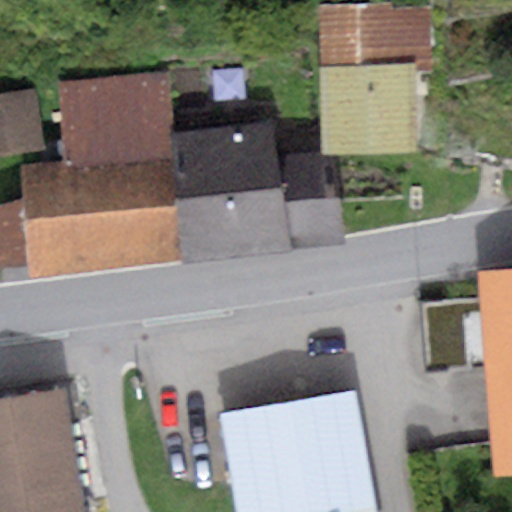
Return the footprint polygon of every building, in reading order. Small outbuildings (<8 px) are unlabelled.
[(414,66),(320,67),(321,150),(321,156),(335,156),(417,153),(414,66)] [(169,73),(58,82),(62,161),(21,165),(29,278),(292,251),(292,247),(346,245),(335,156),(321,156),(321,150),(278,153),(271,122),(172,131),(169,73)] [(0,155),(44,148),(35,89),(0,94),(0,155)] [(511,268),(477,272),(493,477),(511,475),(511,268)] [(0,511),(85,511),(66,387),(0,397),(0,511)] [(377,511),(356,390),(218,415),(236,511),(377,511)]
